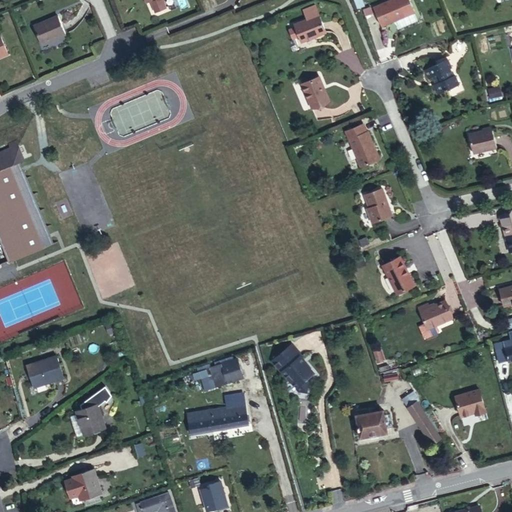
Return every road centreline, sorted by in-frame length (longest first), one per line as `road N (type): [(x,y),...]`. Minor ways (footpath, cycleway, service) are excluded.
road 1 (residential): [(511,189),(429,209),(375,66)]
road 2 (residential): [(511,469),(356,511)]
road 3 (residential): [(0,112),(121,58)]
